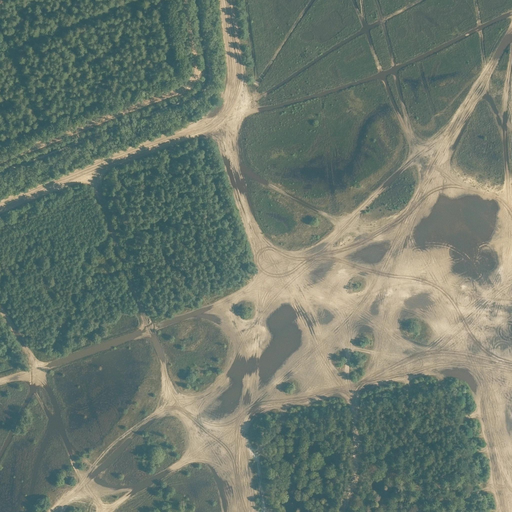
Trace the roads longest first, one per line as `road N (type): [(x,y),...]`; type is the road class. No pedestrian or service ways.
road 1 (track): [(232,56),(235,163),(277,301),(402,238),(511,30)]
road 2 (track): [(0,209),(235,117),(383,75),(511,14)]
road 3 (track): [(511,375),(445,364),(389,333),(301,304),(257,300),(0,381)]
road 4 (track): [(310,284),(350,220),(463,120)]
road 5 (track): [(0,159),(194,75)]
road 6 (track): [(353,0),(405,132),(437,167)]
road 7 (track): [(93,173),(150,332)]
road 8 (track): [(506,511),(478,370)]
road 9 (track): [(475,0),(485,79),(511,131)]
road 10 (track): [(235,163),(331,218),(350,220)]
